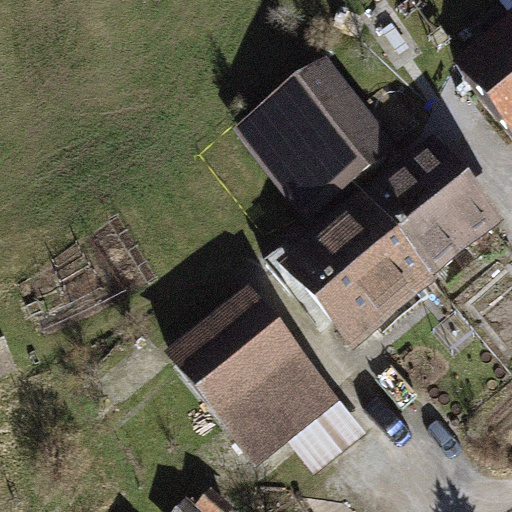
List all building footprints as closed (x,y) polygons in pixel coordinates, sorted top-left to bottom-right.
[(511,22),(455,70),(511,141),(511,22)] [(393,150),(327,65),(239,132),(305,218),(340,191),(393,150)] [(493,223),(433,150),(291,266),(350,339),(493,223)] [(316,474),(361,437),(247,299),(173,360),(258,463),(287,439),(316,474)] [(0,382),(18,374),(0,327),(0,382)] [(220,511),(199,495),(185,511),(220,511)]
